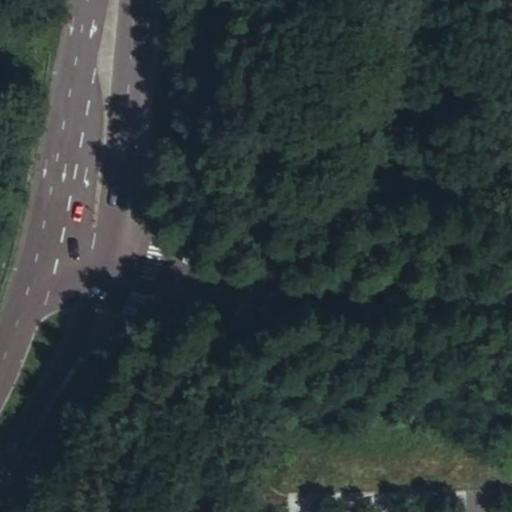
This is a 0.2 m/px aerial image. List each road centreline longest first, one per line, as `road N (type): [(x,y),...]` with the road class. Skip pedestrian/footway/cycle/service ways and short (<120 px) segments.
road 1 (tertiary): [(511,287),(81,275)]
road 2 (tertiary): [(113,0),(81,275)]
road 3 (tertiary): [(81,275),(0,449)]
